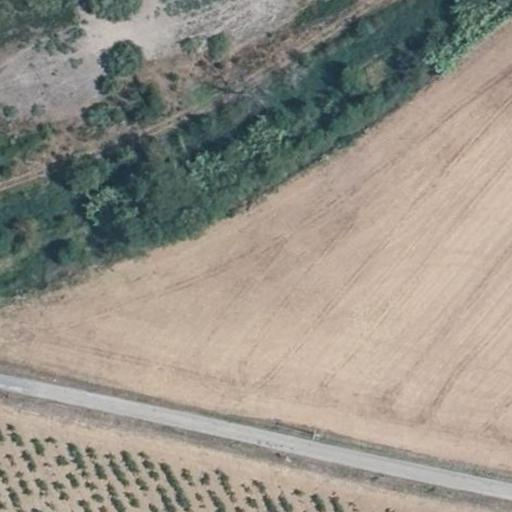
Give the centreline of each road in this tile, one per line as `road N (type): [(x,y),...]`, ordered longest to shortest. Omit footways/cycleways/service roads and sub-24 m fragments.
road 1 (track): [(0,264),(126,219),(355,105),(503,0)]
road 2 (unclassified): [(0,381),(511,492)]
